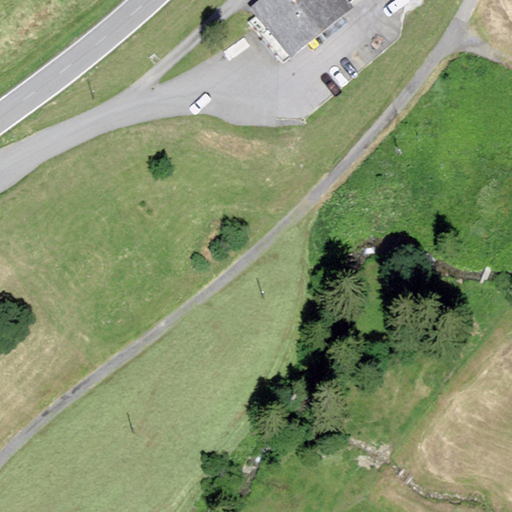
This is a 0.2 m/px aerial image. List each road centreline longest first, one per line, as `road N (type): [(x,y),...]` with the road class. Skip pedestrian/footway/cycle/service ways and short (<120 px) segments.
road 1 (unclassified): [(0,465),(55,409),(290,219),(394,109),(470,0)]
road 2 (primary): [(0,116),(147,0)]
